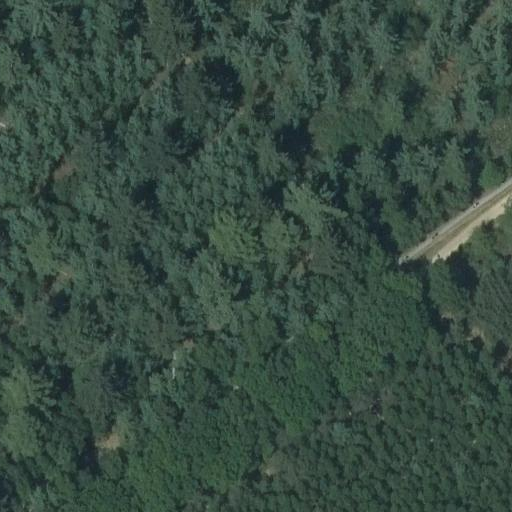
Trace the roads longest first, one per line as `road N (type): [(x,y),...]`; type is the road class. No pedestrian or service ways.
road 1 (unknown): [(123,511),(241,407),(404,285)]
road 2 (unknown): [(404,285),(511,219)]
